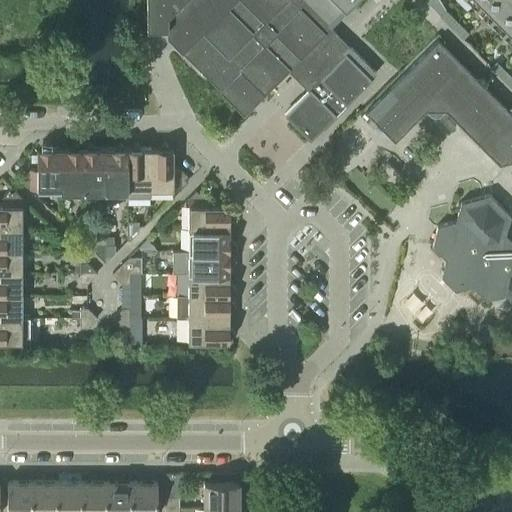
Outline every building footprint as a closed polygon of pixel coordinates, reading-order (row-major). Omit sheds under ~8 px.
[(146,0),(146,27),(160,27),(167,27),(167,36),(244,113),(300,56),(305,61),(336,31),(305,0),(300,5),(295,0),(146,0)] [(356,0),(324,0),(340,16),(353,3),(356,0)] [(511,0),(477,0),(474,3),(499,29),(511,15),(511,0)] [(440,14),(451,26),(457,20),(445,9),(440,14)] [(511,15),(499,29),(511,41),(511,15)] [(457,20),(451,26),(462,37),(468,32),(457,20)] [(368,109),(366,111),(393,139),(424,108),(444,108),(499,162),(511,158),(511,240),(504,232),(504,231),(510,214),(488,192),(460,200),(455,219),(437,224),(432,244),(445,257),(446,257),(441,275),(455,288),(473,284),(486,297),(503,292),(511,300),(511,114),(509,112),(487,91),(436,40),(368,109)] [(284,112),(310,138),(377,71),(351,46),(338,58),(333,53),(304,82),(309,87),(284,112)] [(490,66),(502,77),(508,71),(496,60),(490,66)] [(511,75),(508,71),(502,77),(511,87),(511,75)] [(59,187),(59,146),(50,146),(46,140),(40,146),(37,146),(37,167),(30,167),(20,177),(30,187),(59,187)] [(59,187),(82,187),(82,146),(78,146),(74,140),(69,146),(59,146),(59,187)] [(82,187),(104,187),(104,146),(95,146),(91,140),(85,146),(82,146),(82,187)] [(128,195),(128,187),(127,146),(124,146),(119,140),(114,146),(104,146),(104,187),(105,187),(105,199),(116,199),(117,198),(123,198),(123,195),(128,195)] [(149,194),(149,187),(149,146),(140,146),(135,140),(130,146),(127,146),(128,187),(128,195),(149,194)] [(159,146),(149,146),(149,187),(180,187),(190,178),(179,168),(173,168),(173,146),(168,146),(164,140),(159,146)] [(189,196),(189,227),(229,227),(229,217),(235,213),(229,209),(229,203),(209,203),(209,196),(200,185),(189,196)] [(0,226),(22,226),(22,196),(12,186),(2,196),(2,203),(0,203),(0,226)] [(139,219),(127,219),(127,239),(139,227),(139,219)] [(0,248),(22,249),(22,226),(0,226),(0,248)] [(189,227),(189,249),(229,250),(229,246),(235,241),(229,238),(229,227),(189,227)] [(137,246),(137,250),(157,250),(152,243),(146,238),(137,246)] [(104,261),(104,243),(95,243),(95,251),(104,261)] [(104,243),(104,261),(115,250),(115,243),(104,243)] [(80,271),(97,271),(86,261),(72,246),(65,254),(74,263),(75,271),(80,271)] [(0,271),(22,271),(22,249),(0,248),(0,271)] [(189,249),(188,272),(229,272),(229,262),(235,257),(229,253),(229,250),(189,249)] [(112,271),(129,271),(129,261),(122,261),(112,271)] [(0,293),(22,293),(22,271),(0,271),(0,293)] [(97,271),(80,271),(81,281),(87,281),(97,271)] [(129,271),(112,271),(122,281),(129,281),(129,271)] [(229,272),(188,272),(188,294),(229,294),(229,290),(235,286),(229,281),(229,272)] [(0,315),(22,316),(22,293),(0,293),(0,315)] [(188,317),(229,317),(229,306),(235,302),(229,297),(229,294),(188,294),(175,294),(175,316),(188,317)] [(81,316),(98,316),(88,306),(80,306),(81,316)] [(112,316),(129,316),(130,306),(122,306),(112,316)] [(0,339),(22,340),(22,316),(0,315),(0,339)] [(98,316),(81,316),(81,327),(87,327),(98,316)] [(129,316),(112,316),(122,325),(129,326),(129,316)] [(229,317),(188,317),(188,340),(229,340),(229,335),(235,331),(229,326),(229,317)] [(490,337),(493,329),(486,322),(478,324),(475,333),(482,339),(490,337)] [(6,511),(31,511),(32,480),(7,480),(6,511)] [(56,511),(56,480),(32,480),(31,511),(56,511)] [(81,511),(82,480),(56,480),(56,511),(81,511)] [(106,511),(106,480),(82,480),(81,511),(106,511)] [(130,511),(131,480),(106,480),(106,511),(130,511)] [(157,511),(157,480),(131,480),(130,511),(157,511)] [(204,506),(239,506),(239,480),(204,480),(204,506)] [(165,492),(165,506),(179,506),(179,492),(165,492)]
